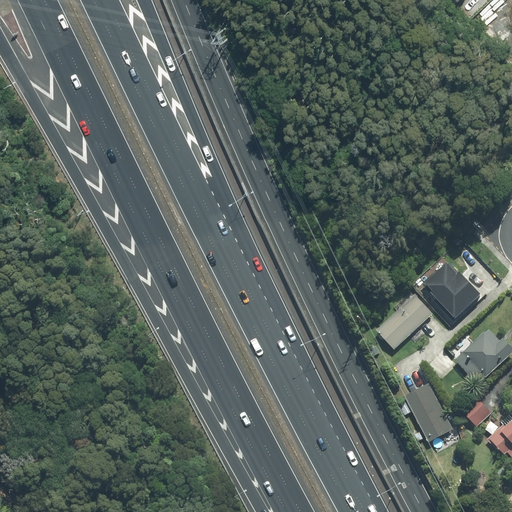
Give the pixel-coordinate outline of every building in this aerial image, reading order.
[(421,290),(454,324),(484,296),(451,262),(421,290)] [(396,352),(434,316),(414,296),(377,332),(396,352)] [(454,358),(477,385),(511,356),(511,347),(506,341),(499,346),(487,331),(454,358)] [(429,441),(453,429),(430,383),(405,395),(429,441)] [(464,415),(477,428),(491,413),(478,401),(464,415)] [(511,421),(492,441),(511,462),(511,421)]
